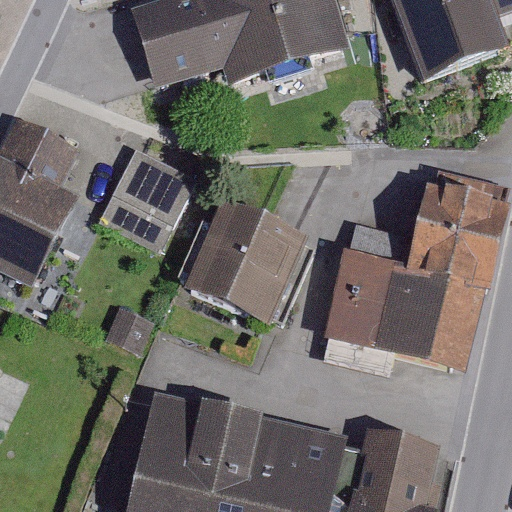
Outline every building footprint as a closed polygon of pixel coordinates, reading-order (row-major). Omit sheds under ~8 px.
[(189,0),(191,3),(130,20),(154,102),(224,81),(228,99),(351,61),(332,0),(189,0)] [(511,0),(400,0),(387,4),(424,97),(511,62),(499,28),(511,23),(511,0)] [(16,128),(0,160),(0,286),(34,303),(81,211),(62,201),(82,162),(16,128)] [(199,189),(137,158),(100,231),(162,262),(199,189)] [(329,354),(325,370),(391,388),(395,370),(466,387),(487,306),(492,307),(511,222),(504,220),(508,198),(438,183),(434,203),(427,201),(417,248),(357,233),(349,265),(344,264),(324,352),(329,354)] [(189,295),(184,306),(271,343),(275,332),(284,336),(316,262),(307,259),(309,253),(223,216),(214,237),(203,233),(178,290),(189,295)] [(156,332),(120,317),(106,350),(141,365),(156,332)] [(153,404),(128,511),(349,511),(361,464),(344,460),(347,448),(153,404)] [(366,443),(361,464),(349,511),(446,511),(454,474),(447,472),(449,462),(366,443)]
